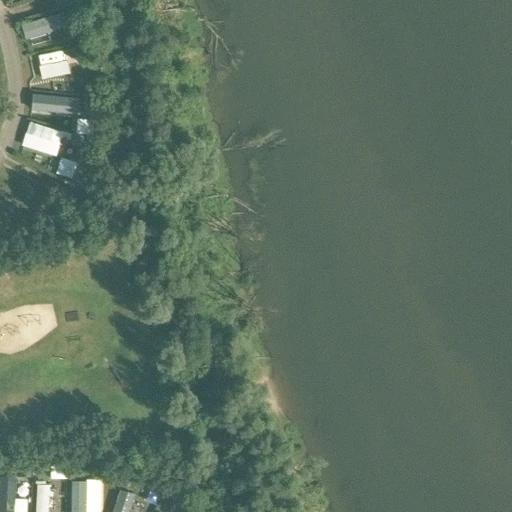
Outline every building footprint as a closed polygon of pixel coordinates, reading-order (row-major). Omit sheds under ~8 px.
[(21,21),(23,36),(69,30),(67,15),(21,21)] [(59,53),(25,59),(28,77),(62,71),(59,53)] [(71,102),(36,98),(34,115),(69,119),(71,102)] [(72,140),(30,129),(24,152),(66,163),(72,140)] [(16,511),(17,492),(0,490),(0,511),(16,511)] [(82,511),(83,490),(66,490),(65,511),(82,511)] [(120,494),(110,511),(132,511),(137,503),(120,494)] [(45,511),(44,499),(31,501),(32,511),(45,511)]
